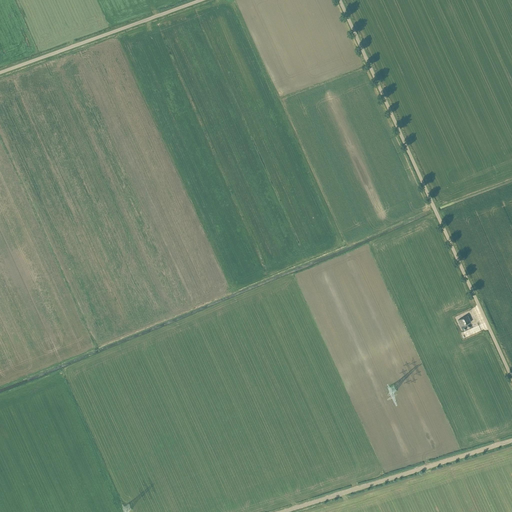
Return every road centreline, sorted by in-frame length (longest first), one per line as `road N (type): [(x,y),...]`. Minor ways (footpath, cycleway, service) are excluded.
road 1 (unclassified): [(0,72),(201,0),(340,0),(511,377)]
road 2 (unclassified): [(283,511),(511,440)]
